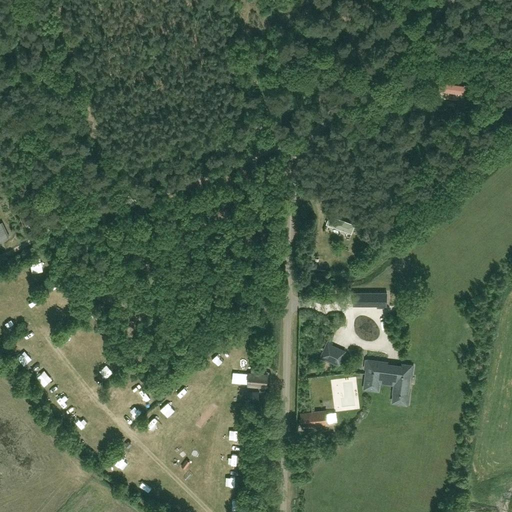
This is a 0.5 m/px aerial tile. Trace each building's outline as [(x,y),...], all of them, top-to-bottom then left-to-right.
[(440,83),(439,91),(463,94),(464,86),(440,83)] [(354,225),(329,216),(326,224),(351,234),(354,225)] [(0,223),(0,240),(9,237),(3,223),(0,223)] [(20,284),(30,278),(25,271),(15,277),(20,284)] [(40,307),(50,301),(45,292),(35,298),(40,307)] [(377,307),(387,307),(386,293),(353,293),(353,305),(377,305),(377,307)] [(313,302),(311,308),(322,311),(324,305),(313,302)] [(64,339),(68,348),(78,343),(73,334),(64,339)] [(339,366),(345,351),(333,346),(334,344),(329,342),(322,359),(339,366)] [(18,352),(26,363),(35,357),(27,346),(18,352)] [(111,356),(117,365),(124,360),(119,351),(111,356)] [(407,395),(410,372),(412,373),(413,366),(402,364),(402,366),(387,364),(387,362),(366,360),(365,369),(367,369),(364,388),(378,390),(379,382),(394,384),(393,394),(394,394),(393,402),(400,403),(401,403),(408,404),(406,403),(407,399),(409,399),(409,395),(407,395)] [(42,382),(50,378),(46,368),(37,371),(42,382)] [(265,375),(249,373),(248,386),(264,387),(265,375)] [(199,380),(188,380),(187,389),(198,389),(199,380)] [(134,389),(146,394),(149,387),(138,381),(134,389)] [(121,392),(116,385),(108,390),(113,397),(121,392)] [(57,388),(52,393),(59,400),(64,395),(57,388)] [(258,392),(245,391),(244,401),(258,402),(258,392)] [(173,402),(185,402),(185,394),(173,394),(173,402)] [(137,417),(146,408),(142,404),(133,413),(137,417)] [(158,418),(171,418),(171,410),(158,409),(158,418)] [(327,410),(327,411),(319,412),(302,414),(304,429),(330,425),(327,410)] [(87,434),(94,429),(87,419),(80,425),(87,434)] [(153,432),(152,424),(144,425),(145,433),(153,432)] [(94,433),(94,443),(104,443),(104,433),(94,433)] [(125,468),(134,459),(126,452),(117,461),(125,468)] [(236,469),(227,474),(231,481),(240,476),(236,469)] [(152,478),(147,488),(157,495),(163,484),(152,478)] [(232,490),(226,495),(232,502),(238,496),(232,490)]
